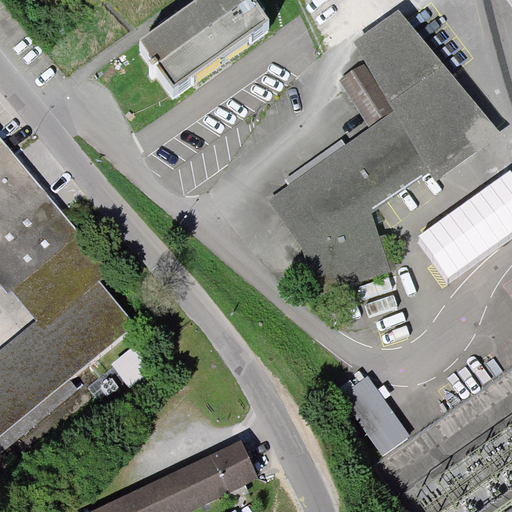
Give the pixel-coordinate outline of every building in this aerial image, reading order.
[(171,97),(270,33),(248,0),(216,0),(140,50),(171,97)] [(371,125),(273,197),(316,295),(358,283),(362,299),(392,289),(389,275),(396,271),(386,234),(379,237),(372,214),(432,174),(435,181),(501,133),(398,12),(355,45),(366,63),(341,77),(371,125)] [(0,351),(0,439),(136,325),(100,283),(112,272),(0,140),(0,278),(36,321),(0,351)] [(445,292),(511,252),(511,193),(419,248),(445,292)] [(114,363),(135,393),(157,377),(137,348),(114,363)] [(242,442),(92,511),(187,511),(236,489),(259,479),(242,442)]
